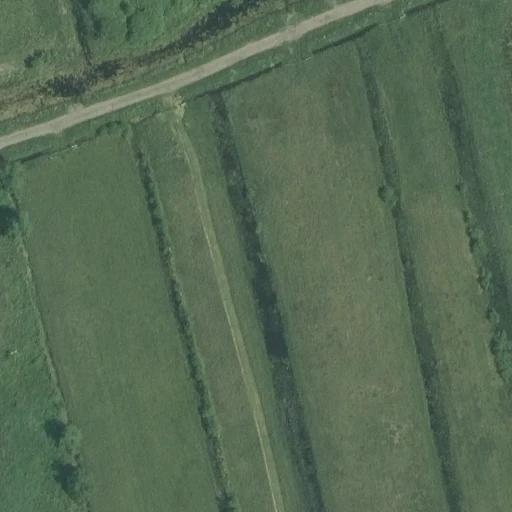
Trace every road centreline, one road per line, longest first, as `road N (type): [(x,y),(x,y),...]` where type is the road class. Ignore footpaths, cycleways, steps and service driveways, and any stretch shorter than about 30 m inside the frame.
road 1 (track): [(373,0),(170,84)]
road 2 (track): [(170,84),(0,143)]
